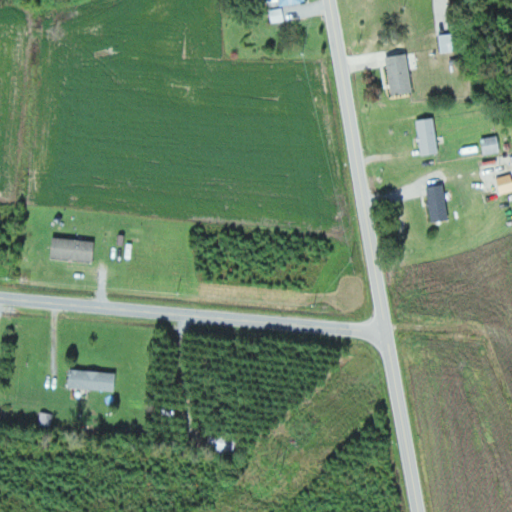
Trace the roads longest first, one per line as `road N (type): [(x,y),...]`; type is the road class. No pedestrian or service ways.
road 1 (tertiary): [(331,0),(420,511)]
road 2 (residential): [(388,332),(0,294)]
